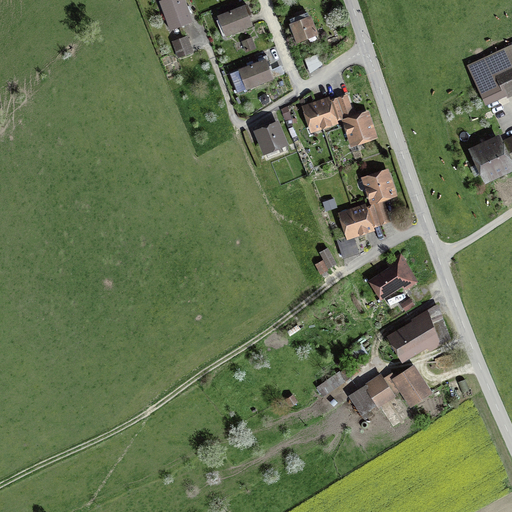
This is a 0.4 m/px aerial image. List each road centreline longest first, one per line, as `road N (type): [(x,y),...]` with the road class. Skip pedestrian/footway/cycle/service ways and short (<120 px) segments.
road 1 (tertiary): [(350,0),(437,256),(511,441)]
road 2 (track): [(339,274),(256,339),(108,434),(0,488)]
